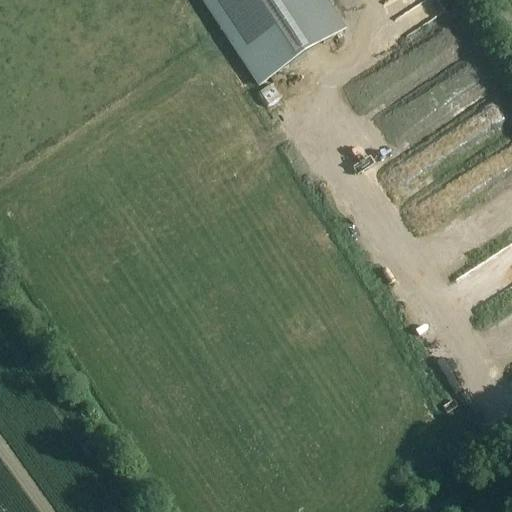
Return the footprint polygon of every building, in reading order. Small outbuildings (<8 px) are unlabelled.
[(201,0),(259,87),(342,33),(320,0),(201,0)] [(322,89),(333,107),(424,52),(413,33),(322,89)] [(244,98),(229,104),(240,132),(254,127),(244,98)] [(404,200),(374,212),(384,236),(402,229),(397,217),(430,204),(426,192),(404,200)] [(436,228),(399,243),(408,266),(445,252),(436,228)]
